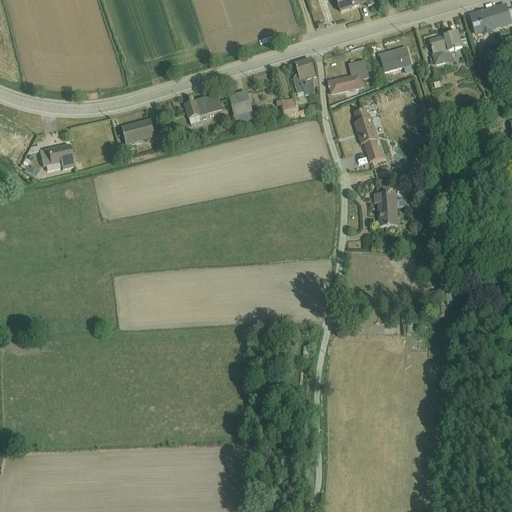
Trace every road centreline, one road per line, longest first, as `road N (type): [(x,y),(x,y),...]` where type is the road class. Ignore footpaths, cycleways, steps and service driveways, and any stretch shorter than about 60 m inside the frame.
road 1 (unclassified): [(315,47),(343,191),(310,511)]
road 2 (tertiary): [(315,47),(98,112),(36,110),(0,99)]
road 3 (tertiary): [(479,0),(315,47)]
